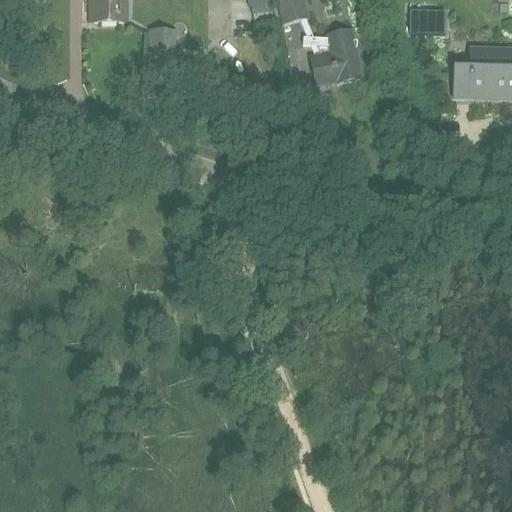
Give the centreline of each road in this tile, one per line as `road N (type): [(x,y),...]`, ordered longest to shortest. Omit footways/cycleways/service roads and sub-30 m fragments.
road 1 (unclassified): [(0,89),(328,205),(511,223)]
road 2 (track): [(216,171),(227,185),(256,320),(322,511)]
